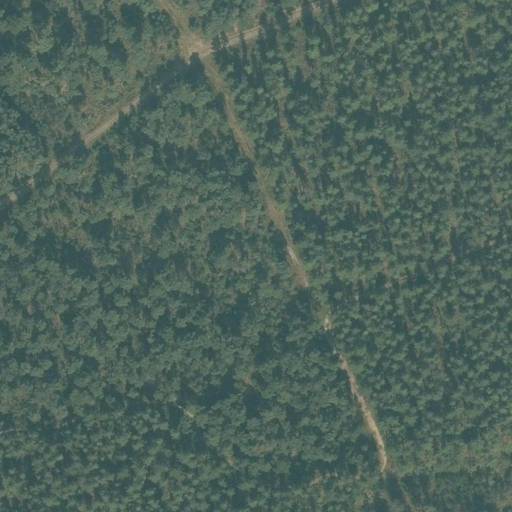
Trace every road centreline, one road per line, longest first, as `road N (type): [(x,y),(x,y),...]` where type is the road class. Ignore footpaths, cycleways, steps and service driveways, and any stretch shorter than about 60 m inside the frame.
road 1 (track): [(511,236),(320,315),(387,457),(379,476),(282,489),(243,475),(169,403),(0,433)]
road 2 (track): [(320,315),(205,53)]
road 3 (track): [(205,53),(0,208)]
road 4 (track): [(205,53),(334,0)]
